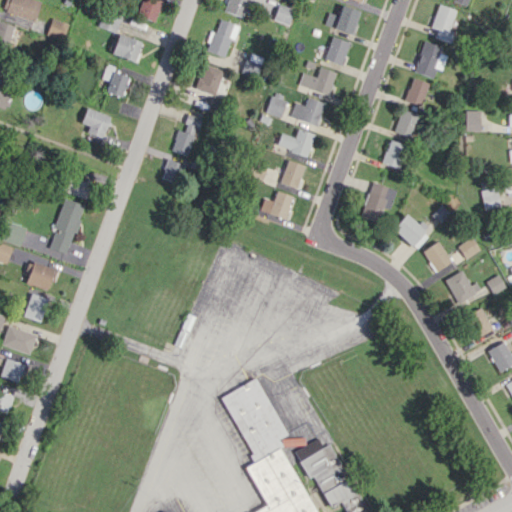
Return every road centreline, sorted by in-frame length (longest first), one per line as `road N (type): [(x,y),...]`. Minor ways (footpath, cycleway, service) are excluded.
road 1 (residential): [(511,469),(413,299),(392,276),(331,241),(324,223),(402,0)]
road 2 (residential): [(13,493),(190,0)]
